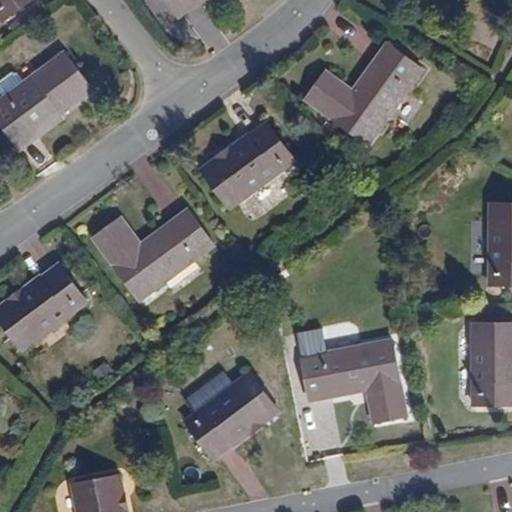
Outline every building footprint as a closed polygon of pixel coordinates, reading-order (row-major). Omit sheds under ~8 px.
[(42,0),(0,0),(0,21),(12,37),(50,10),(42,0)] [(160,0),(160,1),(186,37),(236,0),(160,0)] [(460,0),(420,0),(457,11),(460,0)] [(338,92),(318,121),(380,161),(432,87),(399,65),(366,110),(338,92)] [(73,74),(2,129),(29,166),(101,110),(73,74)] [(278,145),(217,190),(245,228),(307,183),(278,145)] [(132,240),(106,259),(151,319),(223,265),(197,231),(152,265),(132,240)] [(98,326),(70,288),(7,335),(34,372),(98,326)] [(511,348),(489,348),(489,429),(511,428),(511,348)] [(406,364),(315,380),(324,424),(379,415),(386,448),(420,441),(406,364)] [(264,396),(198,446),(226,482),(291,433),(264,396)] [(128,511),(127,503),(88,511),(128,511)]
